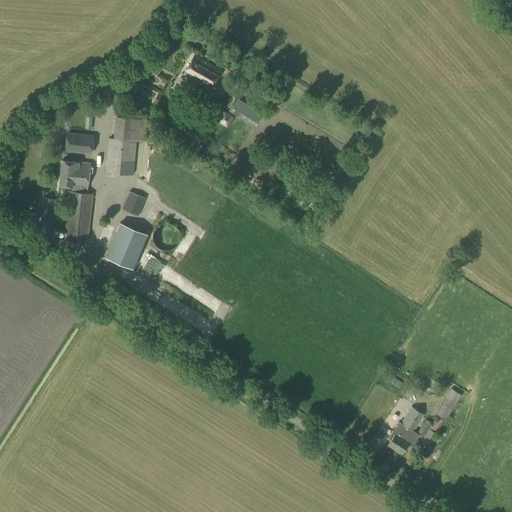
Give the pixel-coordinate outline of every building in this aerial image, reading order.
[(210,57),(215,48),(209,44),(203,53),(210,57)] [(209,90),(221,71),(194,54),(182,74),(209,90)] [(253,125),(261,113),(237,98),(229,110),(253,125)] [(145,141),(147,119),(115,115),(113,138),(109,137),(105,171),(132,174),(136,140),(145,141)] [(91,152),(93,136),(67,133),(65,149),(91,152)] [(86,193),(87,188),(90,162),(62,159),(59,185),(71,186),(71,191),(70,191),(65,238),(87,241),(92,193),(86,193)] [(130,191),(122,209),(137,216),(145,197),(130,191)] [(51,227),(57,199),(40,196),(34,223),(51,227)] [(143,233),(117,222),(112,233),(138,244),(143,233)] [(179,237),(179,236),(179,233),(178,230),(176,228),(175,226),(172,224),(170,223),(167,222),(165,222),(162,222),(159,222),(156,224),(154,226),(152,228),(151,230),(150,233),(150,236),(150,239),(151,242),(152,244),(154,246),(155,248),(158,249),(160,250),(163,251),(166,251),(169,250),(172,249),(174,247),(176,245),(178,243),(179,239),(179,237)] [(182,245),(180,252),(186,255),(189,248),(182,245)] [(183,291),(188,284),(184,280),(178,287),(183,291)] [(211,311),(220,313),(222,302),(216,301),(217,296),(209,294),(207,304),(212,305),(211,311)] [(222,313),(226,317),(232,311),(228,307),(222,313)] [(208,329),(212,320),(201,316),(197,325),(208,329)] [(399,388),(402,383),(394,377),(391,382),(399,388)] [(445,420),(461,394),(451,388),(445,397),(446,397),(436,414),(445,420)] [(413,430),(424,414),(411,406),(401,422),(398,421),(388,437),(391,439),(387,444),(401,453),(408,442),(413,445),(419,435),(419,434),(417,433),(413,430)] [(430,443),(444,420),(438,416),(432,426),(430,425),(423,438),(430,443)] [(425,419),(417,433),(419,434),(419,435),(422,437),(431,423),(425,419)]
